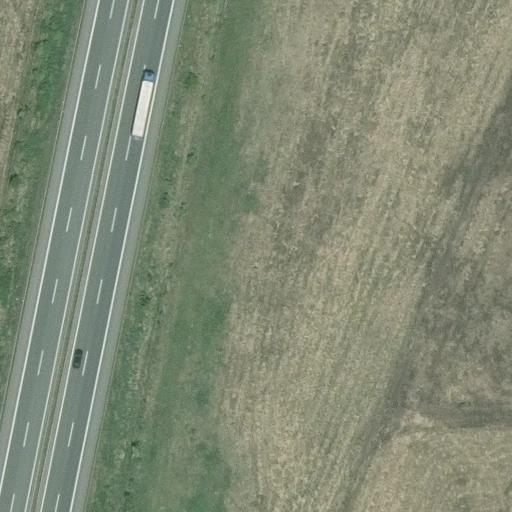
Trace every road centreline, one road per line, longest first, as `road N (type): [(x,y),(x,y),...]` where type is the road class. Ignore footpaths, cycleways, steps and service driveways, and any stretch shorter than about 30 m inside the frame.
road 1 (motorway): [(56,511),(160,0)]
road 2 (motorway): [(114,0),(10,511)]
